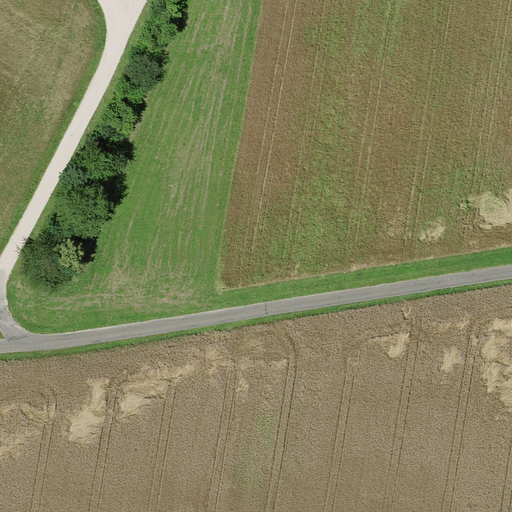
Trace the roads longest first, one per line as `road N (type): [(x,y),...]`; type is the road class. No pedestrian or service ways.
road 1 (track): [(0,304),(7,322),(32,342),(511,270)]
road 2 (track): [(0,280),(142,0)]
